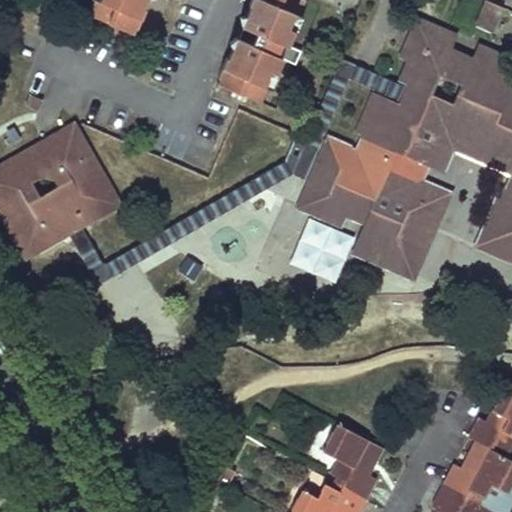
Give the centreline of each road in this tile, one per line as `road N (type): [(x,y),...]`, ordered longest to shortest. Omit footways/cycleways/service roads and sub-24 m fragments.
road 1 (residential): [(72,68),(176,110),(220,0)]
road 2 (residential): [(468,373),(393,511)]
road 3 (tertiary): [(75,511),(0,377)]
